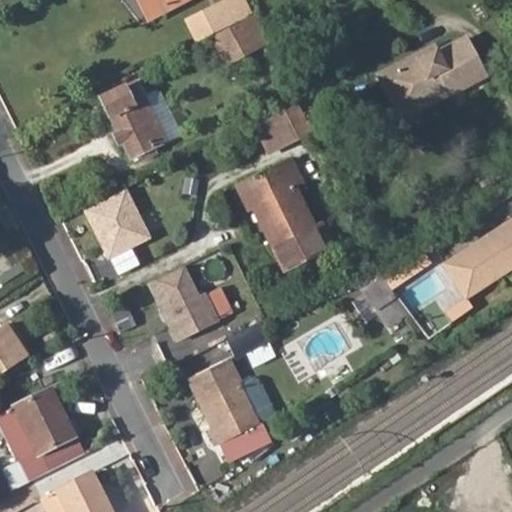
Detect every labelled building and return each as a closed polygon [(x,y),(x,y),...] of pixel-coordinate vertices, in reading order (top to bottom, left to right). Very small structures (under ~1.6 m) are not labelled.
[(148,0),(139,0),(148,17),(156,13),(148,0)] [(148,0),(156,13),(181,0),(148,0)] [(188,21),(198,41),(231,24),(222,4),(188,21)] [(418,60),(416,56),(378,76),(392,103),(406,96),(411,104),(444,87),(448,95),(484,77),(464,39),(437,54),(435,51),(418,60)] [(167,141),(136,80),(100,98),(109,117),(115,114),(136,157),(167,141)] [(406,96),(392,103),(400,119),(448,95),(444,87),(411,104),(406,96)] [(257,128),(269,153),(309,133),(297,108),(257,128)] [(264,230),(284,270),(330,247),(319,226),(311,230),(293,188),(300,185),(289,163),(238,187),(249,209),(260,203),(271,226),(264,230)] [(127,190),(81,212),(106,263),(152,241),(127,190)] [(511,219),(441,265),(465,304),(511,273),(511,219)] [(185,268),(147,287),(176,344),(234,315),(220,287),(200,297),(185,268)] [(385,277),(363,287),(383,330),(405,320),(385,277)] [(286,309),(291,319),(350,291),(345,281),(286,309)] [(118,333),(136,325),(126,305),(109,313),(118,333)] [(227,338),(236,356),(271,338),(262,320),(227,338)] [(0,326),(0,373),(28,355),(20,342),(12,346),(9,341),(16,336),(7,322),(0,326)] [(20,342),(16,336),(9,341),(12,346),(20,342)] [(188,377),(201,405),(205,403),(208,409),(204,410),(220,442),(259,423),(228,359),(188,377)] [(73,439),(48,390),(14,407),(39,456),(73,439)] [(39,456),(14,407),(0,414),(0,418),(23,464),(39,456)] [(109,511),(90,474),(56,490),(67,511),(109,511)] [(67,511),(56,490),(47,495),(55,511),(67,511)]
